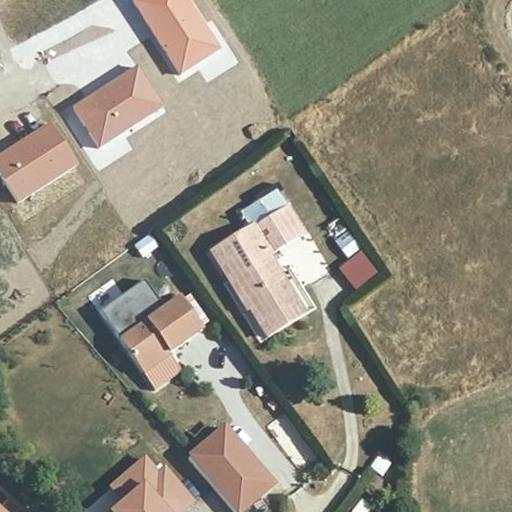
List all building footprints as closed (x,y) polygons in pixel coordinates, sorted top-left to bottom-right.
[(289,204),(287,205),(278,190),(243,212),(251,225),(210,250),(247,310),(250,308),(269,338),(309,312),(272,253),(306,231),(289,204)] [(327,227),(350,259),(363,250),(341,218),(327,227)] [(133,244),(142,259),(160,248),(151,233),(133,244)] [(103,308),(122,335),(165,305),(146,278),(103,308)] [(165,305),(122,335),(156,387),(181,369),(169,350),(204,325),(181,294),(165,305)] [(289,411),(268,425),(301,474),(322,460),(289,411)] [(227,422),(189,454),(238,511),(240,511),(277,482),(227,422)] [(183,511),(196,501),(166,464),(159,470),(147,455),(110,484),(123,500),(107,511),(183,511)] [(373,511),(376,507),(363,499),(354,511),(373,511)] [(0,511),(11,511),(0,502),(0,511)]
